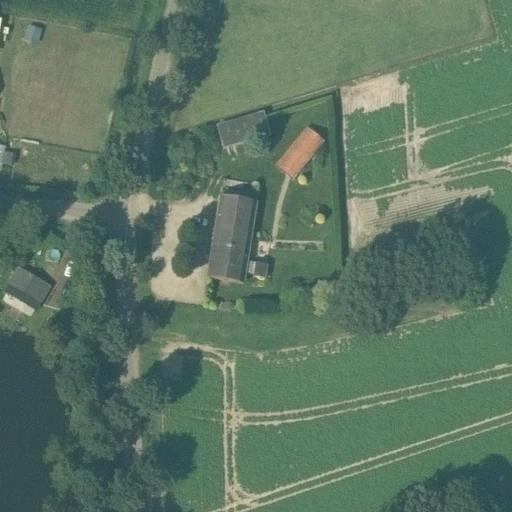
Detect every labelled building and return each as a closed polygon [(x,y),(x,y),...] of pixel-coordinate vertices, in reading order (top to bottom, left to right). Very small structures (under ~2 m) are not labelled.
[(28,26),(24,41),(37,45),(42,30),(28,26)] [(270,137),(263,113),(216,126),(223,150),(270,137)] [(320,142),(307,130),(274,168),(288,180),(320,142)] [(257,202),(220,197),(207,279),(243,285),(245,274),(253,276),(253,277),(265,279),(267,266),(247,263),(257,202)] [(11,280),(43,299),(50,288),(18,269),(11,280)]
